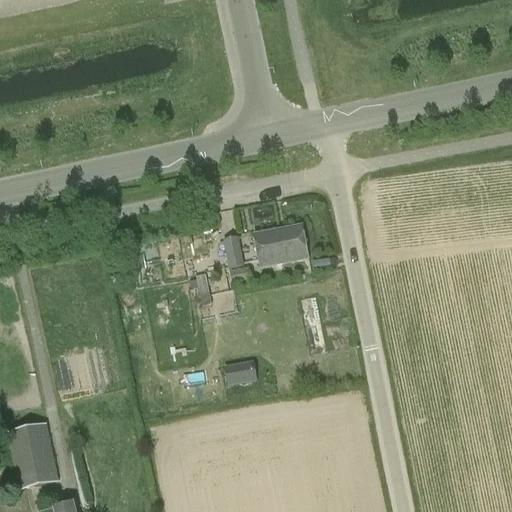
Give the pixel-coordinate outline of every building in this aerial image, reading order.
[(253,238),(259,271),(308,262),(302,228),(253,238)] [(238,239),(222,242),(228,272),(243,269),(238,239)] [(195,279),(201,309),(211,307),(205,277),(195,279)] [(228,386),(257,384),(256,364),(227,366),(228,386)] [(0,462),(11,460),(19,493),(58,484),(45,427),(0,436),(0,462)]
